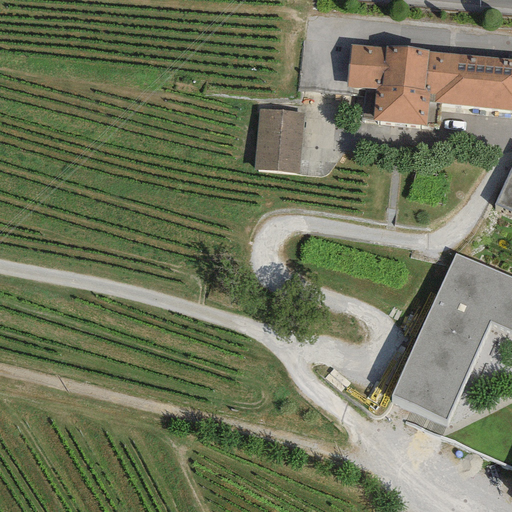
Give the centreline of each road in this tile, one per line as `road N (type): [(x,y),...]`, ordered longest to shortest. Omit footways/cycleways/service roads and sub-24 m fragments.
road 1 (track): [(511,143),(447,242),(292,223),(269,232),(261,264),(278,283),(372,320),(380,335),(374,355),(352,362),(308,351),(298,358),(301,377),(382,464),(473,511)]
road 2 (track): [(382,464),(0,376)]
road 3 (track): [(298,358),(254,327),(0,265)]
